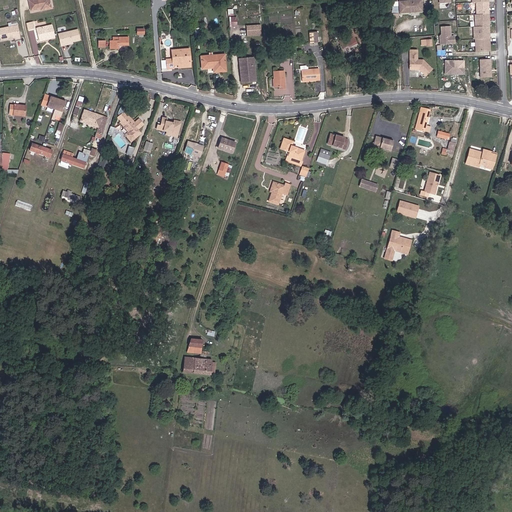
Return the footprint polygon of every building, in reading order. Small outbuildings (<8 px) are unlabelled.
[(49,0),(36,0),(29,1),(31,11),(42,9),(42,10),(51,9),(49,0)] [(421,1),(398,2),(399,14),(422,12),(421,1)] [(475,2),(476,14),(490,14),(489,2),(475,2)] [(475,14),(475,26),(490,26),(490,14),(476,14),(475,14)] [(261,24),(246,24),(246,35),(261,35),(261,24)] [(42,28),(36,29),(39,42),(44,41),(45,38),(48,38),(49,39),(55,38),(52,26),(47,27),(46,29),(43,29),(42,28)] [(451,26),(441,26),(441,34),(439,36),(440,44),(455,44),(455,36),(451,36),(451,26)] [(474,38),(475,38),(490,39),(490,26),(475,26),(473,26),(474,38)] [(10,44),(14,43),(11,30),(0,32),(0,44),(4,44),(4,43),(6,42),(7,43),(10,42),(10,44)] [(58,35),(61,47),(65,46),(65,45),(80,41),(78,31),(58,35)] [(309,33),(309,42),(318,42),(318,33),(309,33)] [(117,39),(108,40),(108,50),(117,49),(117,45),(125,44),(125,36),(117,36),(117,39)] [(491,51),(490,39),(475,38),(476,51),(491,51)] [(167,59),(167,68),(173,68),(173,65),(177,65),(190,64),(189,50),(172,50),(172,59),(167,59)] [(416,52),(408,52),(408,71),(415,71),(414,70),(424,77),(430,70),(422,63),(419,62),(418,63),(416,62),(416,52)] [(216,66),(217,73),(226,72),(224,56),(199,59),(200,67),(216,66)] [(255,78),(253,59),(238,61),(240,79),(245,78),(245,80),(250,79),(250,78),(255,78)] [(491,59),(480,59),(480,77),(491,77),(491,59)] [(463,61),(445,61),(445,74),(463,74),(463,61)] [(317,70),(299,71),(300,82),(318,81),(317,70)] [(278,88),(284,88),(282,71),(272,72),(274,88),(278,88)] [(43,106),(56,111),(60,100),(47,95),(43,106)] [(60,100),(56,111),(62,113),(66,102),(60,100)] [(74,117),(79,104),(74,102),(69,115),(74,117)] [(103,128),(109,113),(87,104),(83,115),(100,121),(99,126),(103,128)] [(428,124),(433,109),(423,107),(419,122),(428,124)] [(21,123),(21,114),(6,112),(5,120),(8,121),(8,122),(13,123),(21,123)] [(143,125),(139,120),(133,124),(124,112),(116,118),(120,123),(119,124),(126,134),(125,135),(130,141),(140,134),(137,129),(143,125)] [(166,135),(171,136),(172,133),(179,134),(181,125),(174,123),(174,124),(168,123),(168,119),(163,118),(161,127),(157,126),(156,130),(167,132),(166,135)] [(346,141),(347,139),(332,135),(329,146),(347,151),(350,143),(346,141)] [(391,153),(394,143),(377,138),(373,148),(391,153)] [(292,146),(293,141),(285,139),(281,149),(290,151),(289,156),(287,155),(286,160),(301,165),(302,162),(300,161),(304,151),(292,146)] [(232,154),(235,145),(223,140),(219,149),(232,154)] [(111,151),(116,149),(113,142),(108,144),(111,151)] [(200,157),(204,147),(189,142),(185,152),(200,157)] [(51,156),(53,149),(33,143),(30,150),(51,156)] [(84,162),(86,156),(73,151),(75,146),(65,143),(61,153),(84,162)] [(453,160),(457,148),(449,146),(446,158),(453,160)] [(486,165),(491,150),(485,149),(484,153),(471,149),(468,163),(480,167),(481,163),(486,165)] [(319,150),(318,156),(328,160),(330,154),(319,150)] [(493,151),(491,150),(486,165),(490,165),(489,168),(494,169),(497,156),(492,155),(493,151)] [(328,160),(318,156),(316,161),(327,164),(328,160)] [(216,175),(223,178),(227,167),(220,164),(216,175)] [(438,185),(441,177),(430,173),(425,193),(435,196),(437,188),(436,188),(437,184),(438,185)] [(290,183),(284,181),(283,185),(272,181),(270,187),(272,189),(268,200),(277,203),(281,192),(286,194),(290,183)] [(373,194),(375,187),(360,183),(357,189),(373,194)] [(78,201),(79,197),(62,190),(60,195),(69,198),(68,202),(72,204),(73,200),(78,201)] [(419,208),(401,202),(398,213),(416,219),(419,208)] [(400,233),(392,231),(385,258),(392,260),(394,250),(407,253),(411,241),(398,237),(400,233)] [(197,343),(185,342),(183,342),(182,356),(195,357),(197,343)] [(209,364),(182,361),(181,361),(179,375),(208,379),(208,376),(212,377),(213,367),(209,367),(209,364)]
